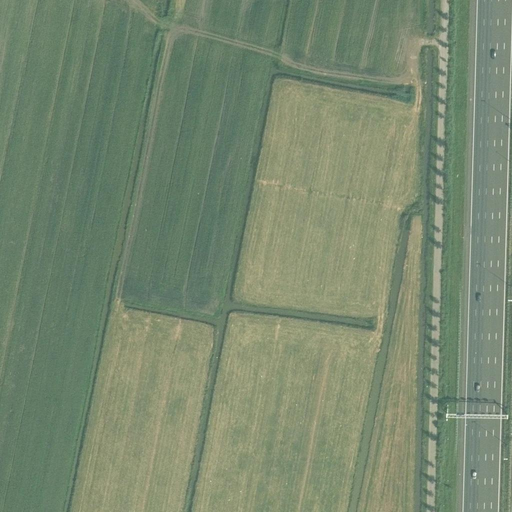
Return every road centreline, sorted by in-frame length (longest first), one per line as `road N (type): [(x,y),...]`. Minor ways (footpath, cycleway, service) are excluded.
road 1 (motorway): [(496,0),(481,511)]
road 2 (unclassified): [(430,511),(444,0)]
